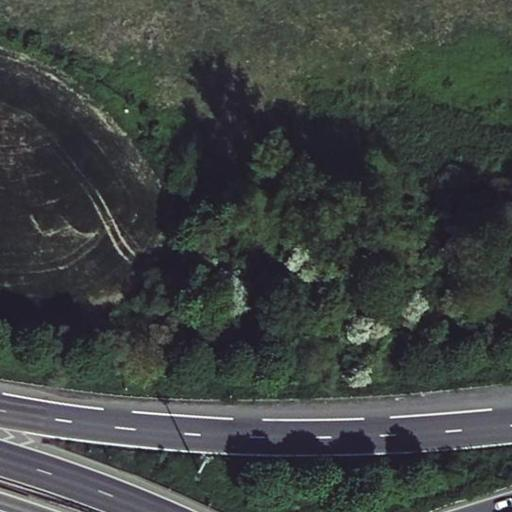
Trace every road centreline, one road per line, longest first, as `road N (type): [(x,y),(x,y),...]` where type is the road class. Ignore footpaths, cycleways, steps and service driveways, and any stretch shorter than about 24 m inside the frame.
road 1 (trunk): [(511,425),(212,433),(0,412)]
road 2 (motorway): [(159,511),(0,454)]
